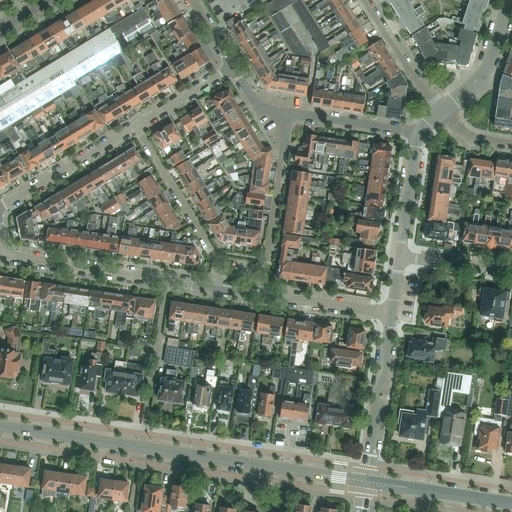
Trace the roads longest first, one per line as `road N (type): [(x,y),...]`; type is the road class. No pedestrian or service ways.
road 1 (secondary): [(365,481),(141,447)]
road 2 (residential): [(212,289),(216,261),(135,126)]
road 3 (residential): [(261,296),(287,113)]
road 4 (residential): [(166,280),(4,256),(0,236)]
road 5 (tertiary): [(365,481),(391,314)]
road 6 (residential): [(166,280),(141,447)]
road 7 (residential): [(0,207),(135,126)]
road 8 (secondary): [(511,503),(365,481)]
road 9 (secondary): [(141,447),(0,426)]
road 10 (unclassified): [(441,110),(363,0)]
road 11 (unclassified): [(419,133),(287,113)]
road 12 (tertiary): [(441,110),(482,74),(509,0)]
road 13 (residential): [(391,314),(261,296)]
road 14 (tertiary): [(399,256),(419,133)]
